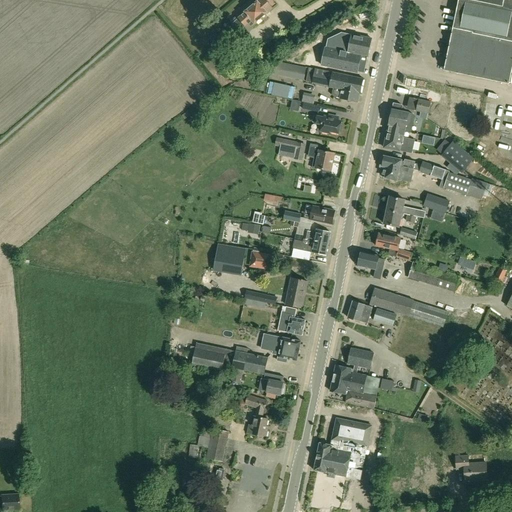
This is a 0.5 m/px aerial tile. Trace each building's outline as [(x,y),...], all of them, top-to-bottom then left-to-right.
[(252,4),(244,10),(230,22),(239,32),(245,27),(245,28),(249,23),(253,21),(255,24),(273,8),(265,0),(259,0),(253,5),(252,4)] [(322,63),(322,65),(357,73),(358,72),(365,73),(372,39),(352,35),(353,30),(343,28),(343,29),(342,33),(341,33),(328,39),(326,48),(325,48),(324,53),(322,63)] [(314,51),(305,50),(304,57),(313,59),(314,51)] [(313,83),(313,84),(334,88),(332,95),(336,97),(358,102),(360,93),(361,93),(364,79),(316,69),(316,70),(309,68),(306,82),(313,83)] [(270,85),(270,92),(277,92),(277,96),(291,96),(291,99),(299,100),(299,86),(270,85)] [(431,102),(419,100),(417,111),(429,114),(431,102)] [(304,102),(303,109),(319,112),(321,105),(304,102)] [(405,129),(412,131),(415,117),(412,114),(409,113),(409,112),(402,110),(403,105),(395,102),(389,125),(405,129)] [(341,126),(342,123),(335,122),(336,118),(329,117),(329,119),(324,118),(324,119),(317,117),(316,123),(323,125),(321,132),(329,134),(330,132),(339,134),(340,131),(341,132),(343,126),(341,126)] [(403,137),(405,132),(405,129),(389,125),(383,148),(412,153),(415,140),(403,137)] [(255,136),(249,135),(247,141),(253,143),(255,136)] [(296,150),(294,159),(303,161),(306,148),(306,144),(298,142),(282,139),(276,138),(275,146),(296,150)] [(447,141),(439,151),(443,154),(442,156),(462,173),(474,159),(454,142),(451,145),(447,141)] [(331,172),(335,154),(320,151),(321,147),(312,145),(309,156),(314,158),(312,168),(316,169),(317,168),(324,170),(323,173),(329,174),(330,171),(331,172)] [(422,165),(415,164),(415,162),(404,159),(404,160),(384,156),(384,157),(382,156),(381,163),(383,164),(382,167),(385,168),(383,176),(401,179),(401,178),(411,180),(414,170),(420,171),(420,172),(442,180),(439,187),(440,188),(443,189),(444,187),(483,200),(488,184),(473,178),(472,180),(450,173),(449,173),(450,172),(424,162),(422,165)] [(446,213),(450,201),(428,194),(425,206),(435,209),(433,215),(444,218),(446,213)] [(409,209),(404,208),(405,200),(391,197),(390,199),(388,198),(387,204),(389,204),(387,211),(402,214),(407,215),(416,217),(417,210),(409,209)] [(311,220),(312,220),(333,225),(336,211),(314,206),(311,220)] [(285,211),(284,219),(295,221),(295,223),(311,226),(312,220),(311,220),(301,218),(301,214),(285,211)] [(399,227),(402,214),(387,211),(386,217),(384,216),(383,222),(385,222),(385,224),(399,227)] [(263,225),(265,216),(262,215),(262,213),(255,212),(252,222),(263,225)] [(415,224),(416,217),(407,215),(406,222),(415,224)] [(259,234),(260,225),(250,224),(249,232),(259,234)] [(419,232),(402,228),(400,235),(416,241),(419,232)] [(328,244),(331,233),(317,230),(315,238),(310,236),(311,232),(305,231),(304,235),(296,234),(295,239),(304,241),(304,240),(328,244)] [(379,234),(377,246),(391,249),(389,255),(396,257),(396,258),(407,261),(409,262),(412,254),(399,250),(399,249),(401,239),(379,234)] [(326,255),(328,244),(304,240),(304,241),(295,239),(293,248),(294,248),(311,252),(312,252),(326,255)] [(242,276),(246,250),(219,245),(216,262),(214,270),(214,271),(242,276)] [(294,248),(292,257),(310,260),(311,252),(294,248)] [(253,252),(250,265),(270,269),(272,256),(261,254),(261,252),(255,251),(254,253),(253,252)] [(381,280),(385,260),(379,258),(379,256),(361,252),(358,266),(358,267),(359,269),(363,269),(365,268),(376,270),(374,278),(381,280)] [(464,266),(474,269),(477,262),(466,258),(464,266)] [(455,292),(460,277),(414,263),(409,278),(455,292)] [(507,271),(500,267),(494,280),(501,283),(507,271)] [(308,282),(292,278),(286,305),(302,308),(308,282)] [(444,328),(450,311),(377,289),(375,290),(370,304),(410,316),(409,317),(444,328)] [(260,301),(267,303),(268,296),(262,294),(247,291),(245,299),(260,302),(260,301)] [(348,318),(368,324),(373,308),(365,305),(353,301),(348,318)] [(296,318),(297,309),(287,307),(286,311),(283,311),(279,331),(303,336),(306,320),(296,318)] [(374,321),(394,327),(397,315),(378,309),(374,321)] [(298,360),(302,341),(266,334),(265,343),(274,345),(272,353),(280,355),(279,360),(288,362),(288,358),(298,360)] [(268,358),(247,354),(248,349),(237,347),(236,352),(197,344),(192,366),(232,374),(233,368),(264,375),(268,358)] [(374,409),(378,388),(380,378),(357,373),(359,366),(371,368),(374,353),(352,348),(348,364),(355,365),(354,369),(336,365),(331,391),(348,394),(346,403),(374,409)] [(241,384),(244,371),(233,369),(230,382),(241,384)] [(380,389),(392,391),(394,381),(382,378),(380,389)] [(281,395),(284,382),(270,379),(268,392),(277,394),(281,395)] [(250,425),(248,433),(264,437),(268,419),(263,417),(265,410),(266,410),(268,400),(248,395),(246,405),(258,408),(256,416),(255,415),(253,425),(250,425)] [(236,406),(244,408),(246,401),(239,398),(236,406)] [(428,416),(420,414),(418,420),(426,422),(428,416)] [(347,478),(349,466),(363,469),(373,427),(337,419),(332,446),(320,443),(314,471),(347,478)] [(199,456),(207,458),(213,428),(206,427),(204,436),(200,436),(198,446),(190,445),(188,457),(196,458),(198,446),(201,447),(199,456)] [(213,428),(207,458),(223,461),(229,432),(213,428)] [(487,482),(486,464),(469,464),(469,456),(456,457),(457,470),(464,470),(465,482),(487,482)] [(223,481),(225,470),(220,469),(219,471),(217,470),(216,477),(218,478),(217,480),(223,481)] [(19,510),(18,495),(2,496),(0,496),(0,502),(2,502),(3,511),(19,510)]
